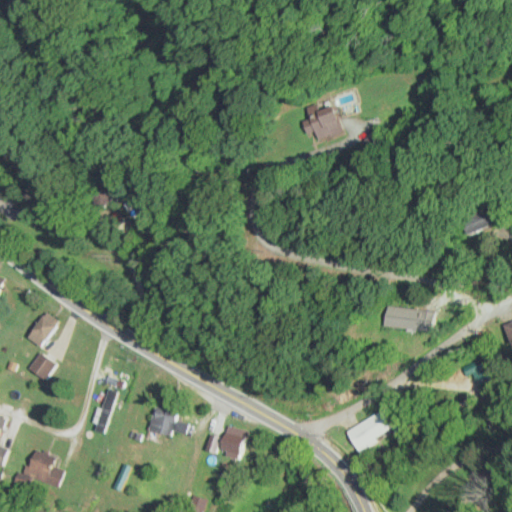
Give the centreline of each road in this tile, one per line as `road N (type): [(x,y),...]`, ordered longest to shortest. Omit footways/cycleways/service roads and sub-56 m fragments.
road 1 (residential): [(495,314),(428,278),(304,256),(270,239),(251,201),(258,181),(273,171),(511,73)]
road 2 (tertiary): [(366,511),(341,467),(305,433),(112,327),(0,246)]
road 3 (residential): [(305,433),(511,305)]
